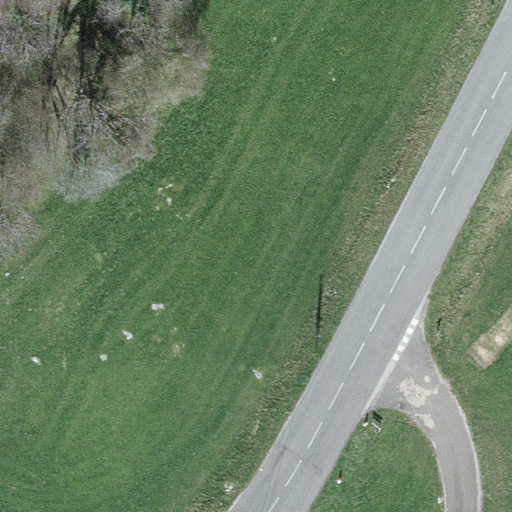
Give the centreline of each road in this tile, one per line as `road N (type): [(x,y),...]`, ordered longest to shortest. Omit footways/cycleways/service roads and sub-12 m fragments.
road 1 (secondary): [(370,332),(511,67)]
road 2 (unclassified): [(370,332),(438,411),(455,446),(464,511)]
road 3 (secondary): [(270,511),(370,332)]
